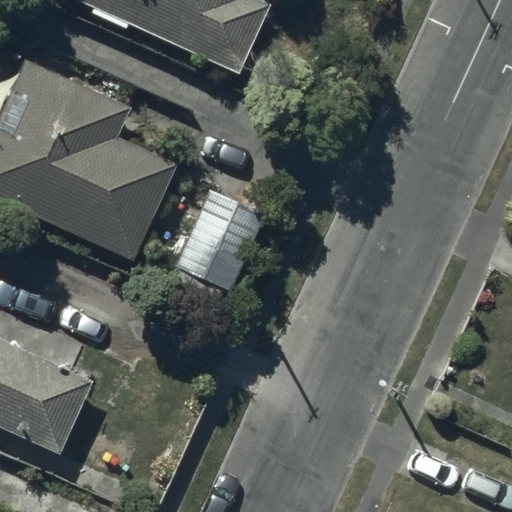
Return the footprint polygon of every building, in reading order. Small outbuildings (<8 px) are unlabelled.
[(251,0),(75,0),(73,4),(98,15),(95,21),(128,35),(131,29),(241,77),(271,8),(251,0)] [(3,65),(0,70),(0,208),(135,270),(179,174),(120,147),(134,118),(29,70),(27,76),(3,65)] [(271,217),(215,192),(169,294),(217,315),(229,289),(237,293),(271,217)] [(0,439),(59,466),(93,391),(0,348),(0,439)] [(135,398),(114,451),(144,463),(166,411),(135,398)]
